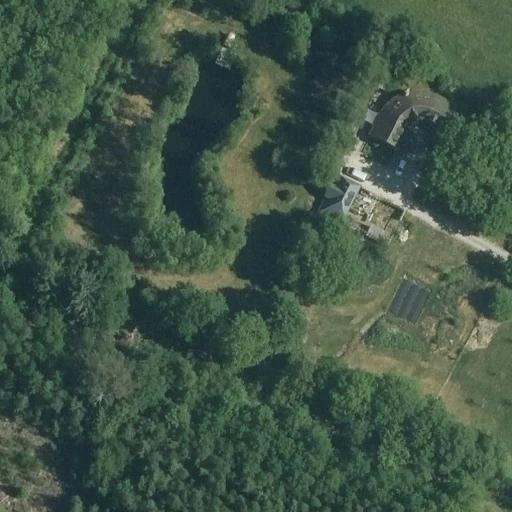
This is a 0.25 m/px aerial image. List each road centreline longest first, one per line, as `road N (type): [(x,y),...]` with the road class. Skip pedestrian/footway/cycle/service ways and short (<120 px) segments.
road 1 (track): [(491,511),(476,494),(186,348)]
road 2 (track): [(186,348),(0,253)]
